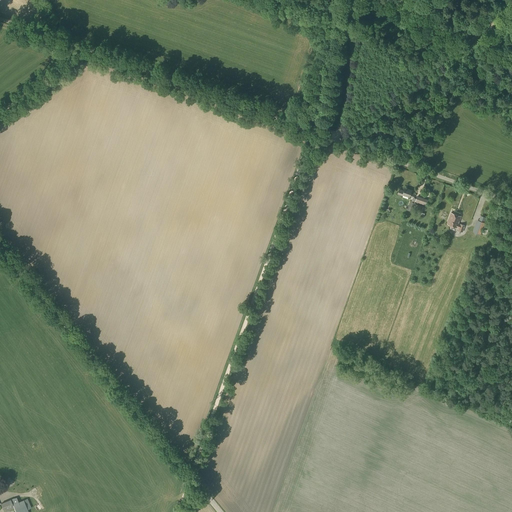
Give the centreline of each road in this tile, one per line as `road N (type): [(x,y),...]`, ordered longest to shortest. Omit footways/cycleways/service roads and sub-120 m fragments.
road 1 (unclassified): [(511,202),(0,19)]
road 2 (track): [(178,511),(303,159),(329,138)]
road 3 (unclassified): [(219,511),(0,243)]
road 4 (track): [(329,138),(453,52)]
